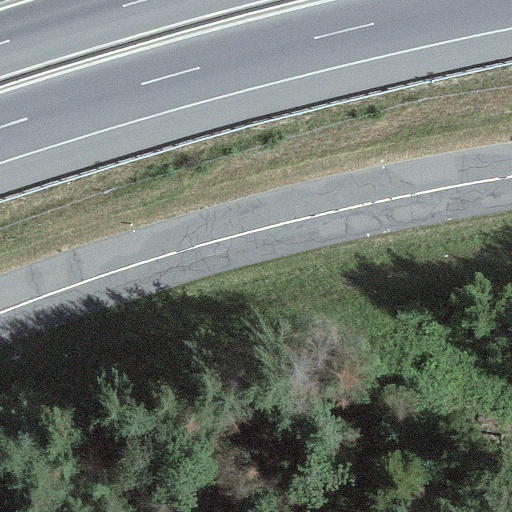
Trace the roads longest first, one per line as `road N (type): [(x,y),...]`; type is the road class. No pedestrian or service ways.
road 1 (secondary): [(511,177),(197,247),(0,314)]
road 2 (trunk): [(0,128),(173,75),(486,0)]
road 3 (trunk): [(146,0),(0,44)]
